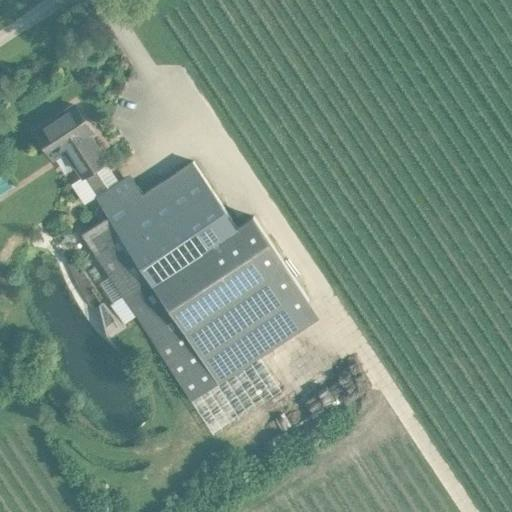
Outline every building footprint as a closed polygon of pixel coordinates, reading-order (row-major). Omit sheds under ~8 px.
[(59,85),(17,114),(23,123),(65,94),(59,85)] [(84,176),(94,169),(105,162),(87,135),(91,132),(74,105),(35,131),(52,158),(64,150),(82,176),(84,176)] [(95,196),(108,216),(152,283),(236,227),(192,161),(142,194),(137,186),(120,197),(112,185),(107,188),(94,169),(84,176),(96,195),(95,196)] [(218,383),(185,333),(152,283),(108,216),(81,234),(158,350),(191,401),(218,383)] [(152,283),(185,333),(285,266),(252,216),(236,227),(152,283)] [(80,273),(92,267),(73,229),(61,235),(80,273)] [(185,333),(218,383),(318,317),(285,266),(185,333)]
